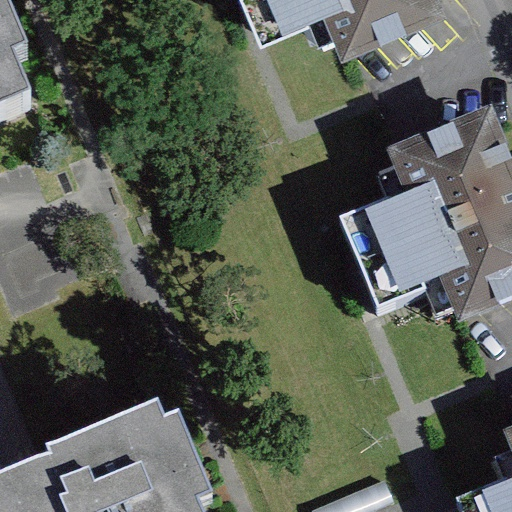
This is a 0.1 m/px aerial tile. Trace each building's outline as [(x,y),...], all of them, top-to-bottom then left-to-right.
[(246,0),(257,28),(319,4),(334,44),(441,2),(439,0),(246,0)] [(0,107),(22,98),(9,67),(24,61),(0,4),(0,107)] [(394,194),(335,217),(372,310),(433,286),(449,326),(511,301),(511,173),(488,113),(379,155),(394,194)] [(0,511),(196,511),(193,504),(208,498),(173,414),(159,420),(151,402),(36,449),(40,460),(0,476),(0,511)] [(511,471),(511,472),(453,495),(459,511),(511,511),(511,427),(497,433),(511,471)]
